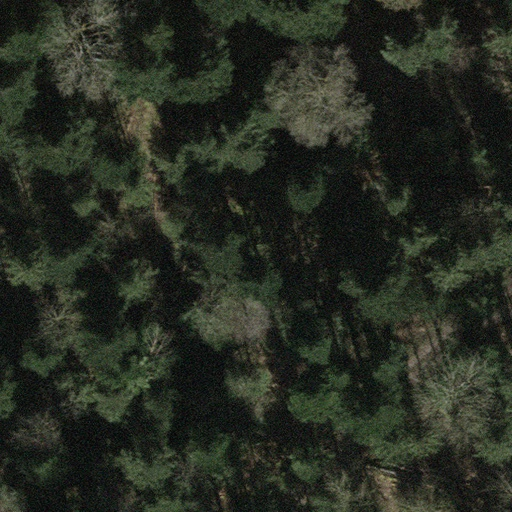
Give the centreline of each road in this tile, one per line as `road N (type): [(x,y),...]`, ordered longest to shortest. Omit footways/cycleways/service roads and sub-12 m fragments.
road 1 (track): [(511,144),(236,0)]
road 2 (track): [(511,298),(313,511)]
